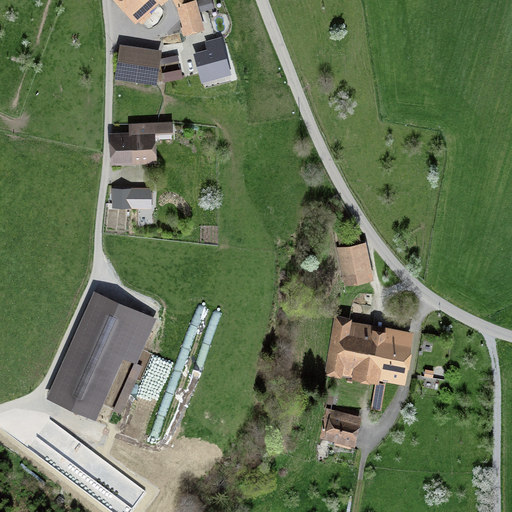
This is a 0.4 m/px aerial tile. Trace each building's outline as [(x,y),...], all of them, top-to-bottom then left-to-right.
[(172,0),(176,4),(192,0),(191,0),(117,0),(136,22),(159,0),(172,0)] [(197,0),(193,0),(192,0),(176,4),(184,34),(205,29),(197,0)] [(219,41),(213,39),(207,39),(202,42),(198,46),(196,52),(196,57),(199,63),(203,67),(209,69),(215,68),(220,66),(224,61),(226,56),(226,50),(223,45),(219,41)] [(162,50),(121,44),(116,78),(157,84),(162,50)] [(129,124),(130,133),(156,132),(173,132),(173,123),(129,124)] [(157,163),(156,132),(130,133),(110,134),(111,165),(157,163)] [(150,190),(114,189),(114,206),(150,207),(150,190)] [(367,242),(337,248),(345,285),(374,279),(367,242)] [(157,319),(93,291),(46,399),(96,421),(123,359),(134,364),(113,411),(121,414),(142,366),(137,364),(157,319)] [(353,317),(335,315),(326,374),(376,382),(386,383),(386,380),(406,383),(414,331),(352,322),(353,317)] [(386,383),(376,382),(372,408),(382,410),(386,383)] [(364,416),(333,409),(326,439),(358,446),(364,416)]
